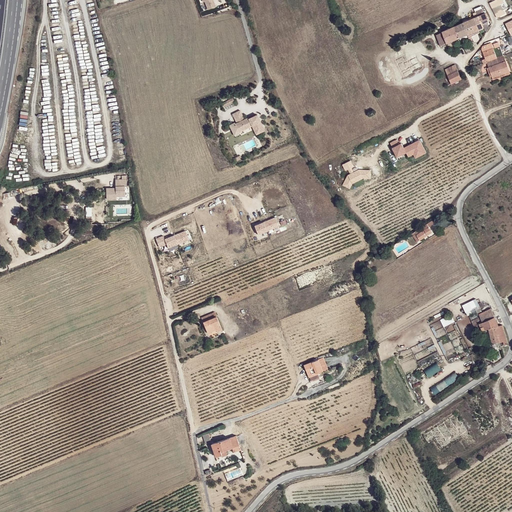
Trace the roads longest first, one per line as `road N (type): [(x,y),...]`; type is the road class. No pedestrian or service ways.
road 1 (track): [(238,195),(223,191),(150,222),(147,238),(211,511)]
road 2 (unknown): [(48,0),(36,168),(58,172),(106,160),(89,37)]
road 3 (tertiary): [(247,511),(262,492),(295,473),(364,456),(502,368),(511,352)]
road 4 (tertiary): [(511,334),(458,223),(465,193),(509,160)]
road 5 (residential): [(509,160),(462,63),(495,28)]
